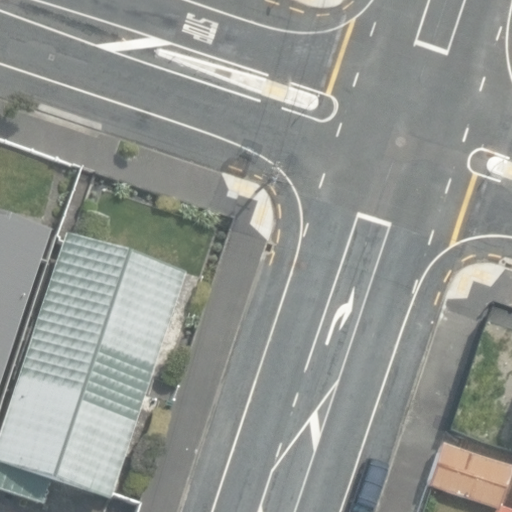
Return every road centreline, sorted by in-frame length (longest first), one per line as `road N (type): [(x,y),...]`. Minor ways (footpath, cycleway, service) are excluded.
road 1 (residential): [(405,131),(21,0)]
road 2 (residential): [(405,131),(276,511)]
road 3 (residential): [(448,0),(405,131)]
